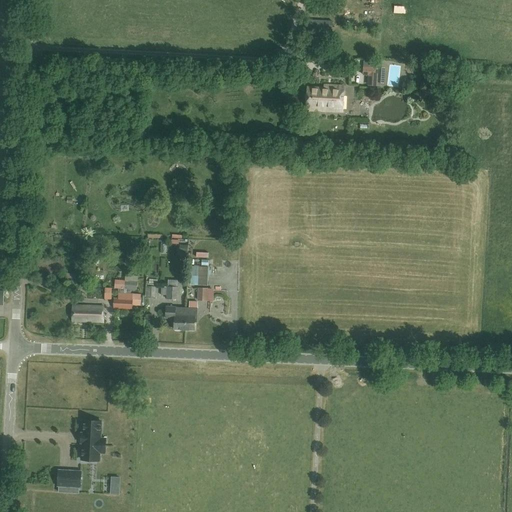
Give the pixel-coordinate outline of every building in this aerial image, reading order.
[(306,37),(314,37),(313,41),(332,42),(333,21),(322,21),(307,20),(306,37)] [(363,75),(368,76),(368,86),(377,86),(378,67),(363,67),(363,75)] [(401,88),(404,69),(393,68),(390,87),(401,88)] [(324,85),(323,87),(307,87),(306,110),(343,111),(344,85),(324,85)] [(292,144),(293,135),(279,134),(278,143),(292,144)] [(208,267),(198,266),(191,266),(190,285),(208,286),(208,267)] [(137,283),(115,281),(115,289),(119,290),(118,294),(131,294),(131,292),(134,292),(134,291),(137,291),(137,283)] [(163,286),(162,295),(166,295),(166,298),(178,299),(178,287),(163,286)] [(198,287),(198,299),(198,300),(207,301),(208,288),(198,287)] [(114,309),(125,310),(125,300),(114,299),(114,309)] [(185,307),(184,329),(194,330),(195,322),(197,322),(198,302),(190,302),(190,307),(185,307)] [(103,322),(103,307),(72,305),(72,321),(103,322)] [(175,318),(174,329),(184,329),(185,307),(176,307),(176,306),(166,306),(166,318),(175,318)] [(106,438),(101,438),(101,421),(84,420),(83,431),(84,431),(84,434),(82,434),(82,442),(84,442),(84,444),(83,444),(82,459),(99,460),(100,452),(105,453),(106,438)] [(81,471),(71,471),(70,486),(80,487),(81,471)]
